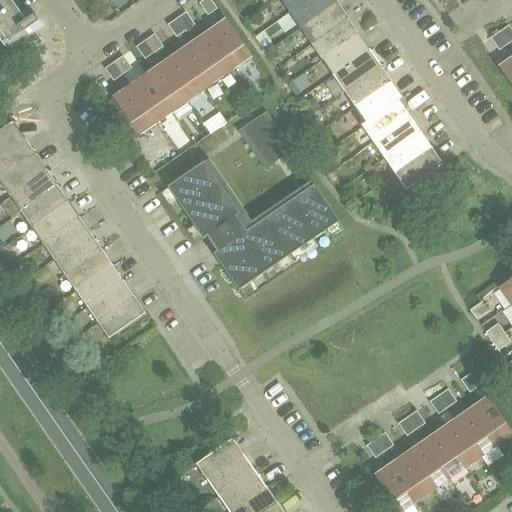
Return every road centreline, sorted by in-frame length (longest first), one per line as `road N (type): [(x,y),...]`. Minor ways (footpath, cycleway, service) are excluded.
road 1 (residential): [(330,511),(51,109),(53,82),(89,56)]
road 2 (residential): [(511,167),(486,150),(380,0)]
road 3 (secondary): [(117,511),(0,336)]
